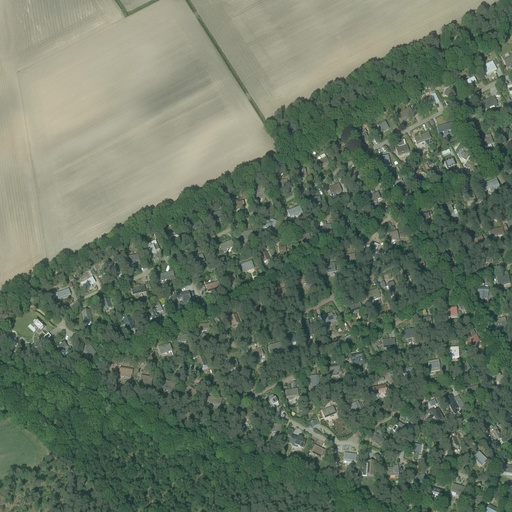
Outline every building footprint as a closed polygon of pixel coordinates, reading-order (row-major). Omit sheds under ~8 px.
[(484,69),(483,69),(484,71),(484,73),(486,76),(488,74),(492,72),(495,71),(494,69),(495,69),(493,65),(493,64),(492,62),(485,65),(484,68),(484,69)] [(465,82),(462,83),(463,84),(465,89),(468,88),(472,85),(475,84),(474,82),(475,81),(473,78),(469,79),(469,78),(467,78),(465,79),(464,80),(465,82)] [(445,91),(443,96),(448,98),(449,95),(452,96),(453,94),(455,94),(457,90),(452,88),(451,90),(448,89),(447,91),(445,91)] [(425,100),(422,101),(422,103),(424,108),(431,106),(435,105),(434,104),(433,99),(437,98),(435,94),(431,94),(432,98),(427,99),(427,98),(426,98),(425,98),(425,99),(425,100)] [(483,102),(484,105),(487,111),(497,107),(497,105),(494,98),(483,102)] [(461,113),(462,117),(464,117),(465,119),(467,118),(467,117),(472,115),(472,116),(478,114),(477,113),(478,112),(477,108),(461,113)] [(407,110),(397,115),(398,118),(400,122),(402,121),(402,122),(403,123),(406,121),(406,120),(406,119),(405,118),(407,117),(408,118),(410,117),(413,115),(409,109),(407,110)] [(377,126),(379,128),(381,132),(388,128),(384,122),(377,126)] [(437,128),(438,132),(439,134),(453,130),(451,124),(437,128)] [(504,127),(499,128),(499,133),(502,132),(502,134),(503,139),(506,138),(506,139),(507,139),(507,138),(510,138),(510,133),(509,130),(504,131),(504,127)] [(358,137),(359,140),(362,144),(368,140),(364,133),(358,137)] [(414,139),(416,142),(417,144),(424,142),(426,146),(432,144),(428,134),(414,139)] [(478,142),(480,145),(481,145),(482,147),(484,147),(484,145),(489,144),(489,145),(492,144),(489,135),(486,136),(486,139),(478,142)] [(399,148),(396,149),(397,152),(398,155),(404,153),(404,154),(409,153),(406,146),(404,146),(402,141),(397,142),(399,148)] [(335,152),(336,153),(338,158),(340,157),(340,156),(341,156),(341,155),(344,153),(345,154),(347,153),(347,152),(348,152),(346,147),(335,152)] [(459,151),(456,156),(461,159),(465,161),(468,157),(471,152),(467,150),(465,152),(463,150),(462,152),(459,151)] [(312,164),(315,170),(320,168),(319,167),(324,164),(325,165),(327,164),(326,162),(327,162),(324,154),(319,157),(321,160),(312,164)] [(390,166),(388,156),(381,158),(384,168),(390,166)] [(444,163),(444,164),(446,168),(451,166),(451,167),(455,166),(452,159),(444,163)] [(459,174),(457,169),(461,168),(460,165),(447,169),(449,178),(459,174)] [(436,168),(430,170),(433,177),(439,175),(436,168)] [(297,171),(297,173),(298,178),(306,176),(304,169),(297,171)] [(360,170),(349,174),(351,181),(362,177),(360,170)] [(414,175),(411,180),(420,184),(422,180),(423,180),(426,176),(421,173),(420,176),(418,174),(416,177),(414,175)] [(480,186),(482,190),(482,191),(489,189),(491,193),(499,189),(496,182),(497,182),(496,179),(480,186)] [(274,183),(274,185),(275,190),(279,189),(278,188),(284,186),(284,187),(286,187),(286,185),(287,185),(286,180),(274,183)] [(401,189),(404,188),(401,180),(392,184),(393,186),(394,186),(396,190),(398,189),(399,188),(401,188),(401,189)] [(328,189),(330,193),(331,195),(336,193),(337,194),(340,193),(337,185),(328,189)] [(253,195),(253,196),(254,201),(257,200),(257,199),(262,197),(263,199),(265,198),(264,195),(266,195),(265,191),(264,188),(258,190),(259,193),(253,195)] [(463,195),(464,198),(465,198),(467,201),(472,199),(472,201),(475,200),(472,192),(463,195)] [(377,193),(366,198),(368,204),(371,203),(372,204),(373,204),(376,203),(377,202),(377,201),(376,200),(379,199),(378,197),(379,197),(377,193)] [(308,200),(309,204),(310,203),(310,206),(320,203),(319,197),(308,200)] [(231,205),(231,206),(233,211),(235,210),(235,209),(240,208),(240,209),(243,208),(242,206),(244,206),(243,202),(238,203),(238,201),(237,200),(233,201),(232,203),(233,204),(231,205)] [(443,211),(445,216),(446,217),(449,215),(448,213),(453,211),(450,206),(452,206),(450,203),(444,206),(446,210),(443,211)] [(287,211),(289,215),(290,217),(300,213),(298,207),(287,211)] [(358,207),(351,210),(355,218),(358,217),(359,217),(362,215),(358,207)] [(210,215),(211,216),(212,221),(215,220),(214,219),(220,218),(220,219),(222,219),(222,216),(223,216),(222,212),(210,215)] [(424,223),(429,221),(428,216),(431,216),(430,212),(419,215),(420,219),(423,218),(424,223)] [(339,219),(340,221),(342,226),(348,224),(345,217),(339,219)] [(263,227),(267,229),(268,227),(271,228),(272,226),(274,227),(276,222),(272,220),(270,222),(268,221),(267,224),(265,222),(263,227)] [(199,221),(188,226),(191,232),(195,230),(194,229),(198,227),(199,228),(201,227),(200,225),(201,224),(199,221)] [(318,233),(321,232),(322,233),(326,231),(327,233),(331,231),(330,227),(330,225),(323,227),(321,221),(315,223),(318,233)] [(242,234),(242,236),(244,236),(245,240),(250,238),(251,239),(254,238),(251,231),(242,234)] [(387,233),(389,241),(390,242),(395,240),(396,242),(399,241),(396,231),(387,233)] [(299,237),(299,238),(301,243),(306,241),(307,245),(312,244),(308,234),(299,237)] [(167,240),(166,243),(172,246),(173,243),(176,244),(177,242),(179,242),(181,237),(176,236),(175,238),(172,237),(171,239),(169,239),(169,241),(167,240)] [(471,241),(472,245),(473,247),(476,245),(477,247),(481,245),(481,244),(483,243),(481,237),(471,241)] [(231,241),(220,246),(221,250),(222,252),(223,253),(226,252),(226,250),(234,247),(231,241)] [(365,251),(369,253),(370,251),(373,252),(374,250),(376,250),(378,245),(374,244),(373,246),(370,245),(369,248),(366,247),(365,251)] [(144,247),(146,252),(148,256),(151,255),(151,256),(156,254),(156,253),(159,251),(156,245),(148,249),(147,246),(144,247)] [(456,247),(458,252),(459,255),(465,252),(462,245),(456,247)] [(259,256),(260,258),(263,263),(266,261),(269,259),(267,255),(266,253),(259,256)] [(447,263),(453,261),(450,254),(444,256),(447,263)] [(125,257),(125,259),(126,264),(129,263),(129,262),(135,261),(135,262),(138,262),(137,259),(138,259),(138,255),(125,257)] [(205,263),(202,255),(193,258),(194,261),(195,260),(196,264),(199,263),(199,264),(200,264),(200,263),(201,263),(202,264),(205,263)] [(354,255),(345,256),(345,259),(346,259),(347,263),(353,262),(353,263),(356,263),(354,255)] [(243,264),(239,265),(242,272),(246,271),(253,268),(252,264),(251,261),(243,264)] [(423,262),(412,265),(414,271),(416,271),(417,272),(420,271),(421,270),(421,269),(423,269),(423,266),(424,266),(423,262)] [(335,272),(334,264),(324,265),(325,268),(326,268),(327,272),(329,271),(329,272),(330,271),(332,271),(332,272),(335,272)] [(103,271),(104,272),(106,277),(109,276),(108,274),(113,272),(113,273),(116,272),(115,271),(117,271),(114,265),(103,271)] [(173,272),(154,276),(155,282),(154,282),(154,285),(167,282),(168,280),(174,278),(173,272)] [(225,277),(226,280),(227,285),(236,282),(234,275),(225,277)] [(294,280),(297,287),(306,283),(302,276),(294,280)] [(399,279),(401,283),(403,286),(409,283),(406,276),(399,279)] [(497,279),(498,282),(499,286),(510,284),(508,276),(497,279)] [(81,283),(82,285),(84,289),(87,288),(86,287),(91,284),(91,286),(94,284),(93,283),(94,283),(92,278),(92,277),(81,283)] [(387,285),(389,289),(391,295),(397,292),(392,282),(387,285)] [(206,286),(207,290),(208,292),(211,291),(212,292),(217,291),(216,290),(220,289),(218,283),(206,286)] [(132,290),(132,294),(133,295),(143,292),(143,290),(145,290),(144,286),(139,287),(139,285),(134,286),(134,288),(131,289),(132,290)] [(68,289),(56,294),(58,298),(59,298),(60,300),(62,299),(62,297),(67,296),(67,297),(70,296),(68,289)] [(273,294),(275,297),(276,297),(277,299),(286,295),(284,289),(273,294)] [(480,298),(485,298),(485,293),(488,293),(488,289),(477,289),(477,293),(480,293),(480,298)] [(365,294),(367,298),(368,297),(369,300),(370,299),(371,301),(380,298),(379,296),(377,290),(365,294)] [(191,305),(190,299),(190,298),(188,293),(186,293),(186,294),(181,295),(181,294),(184,305),(186,305),(185,302),(190,301),(191,305)] [(102,302),(103,307),(104,309),(107,308),(107,309),(108,309),(108,308),(111,307),(110,305),(108,300),(102,302)] [(157,309),(149,312),(152,320),(159,318),(156,313),(159,312),(159,313),(162,312),(157,300),(154,302),(155,306),(156,305),(157,309)] [(249,307),(251,310),(252,310),(253,312),(262,307),(259,302),(249,307)] [(351,313),(354,312),(354,313),(356,314),(358,313),(359,311),(359,310),(361,309),(361,307),(361,305),(360,305),(359,303),(348,307),(349,311),(351,310),(351,313)] [(457,315),(455,307),(447,309),(448,316),(457,315)] [(89,311),(82,313),(83,320),(87,319),(91,318),(89,311)] [(333,314),(321,317),(320,317),(320,316),(317,317),(318,321),(321,321),(322,324),(326,322),(327,324),(337,321),(336,315),(333,316),(333,314)] [(236,316),(229,318),(232,325),(235,324),(235,325),(236,324),(239,323),(236,316)] [(421,319),(422,324),(422,327),(431,325),(430,317),(421,319)] [(38,335),(46,327),(36,318),(30,325),(35,330),(35,331),(38,335)] [(130,318),(123,321),(128,331),(131,330),(132,330),(131,330),(135,328),(130,318)] [(494,323),(495,323),(495,327),(496,327),(497,329),(503,328),(504,329),(507,329),(506,321),(505,318),(493,320),(494,323)] [(310,336),(308,321),(301,322),(302,330),(303,337),(310,336)] [(196,326),(196,329),(197,329),(198,332),(200,332),(200,333),(201,335),(205,335),(207,333),(206,331),(209,331),(208,324),(196,326)] [(414,338),(412,330),(404,332),(406,340),(407,340),(408,344),(412,343),(411,339),(414,338)] [(40,340),(43,343),(51,336),(48,333),(40,340)] [(109,337),(113,343),(119,340),(114,333),(109,337)] [(176,337),(177,341),(178,341),(178,343),(189,341),(188,335),(176,337)] [(287,337),(288,341),(288,344),(296,343),(294,335),(287,337)] [(475,335),(466,341),(469,348),(472,346),(472,345),(477,341),(476,338),(477,338),(475,335)] [(384,347),(386,347),(389,350),(395,350),(394,347),(394,340),(383,341),(383,344),(384,344),(384,347)] [(72,350),(70,348),(68,349),(63,342),(56,347),(60,352),(64,349),(65,351),(67,354),(72,350)] [(268,346),(269,350),(270,350),(271,352),(281,349),(280,343),(268,346)] [(169,344),(158,348),(159,350),(160,350),(161,353),(168,351),(168,352),(171,351),(169,344)] [(90,346),(84,351),(91,360),(97,355),(90,346)] [(458,348),(449,348),(449,351),(449,359),(458,359),(458,351),(458,348)] [(249,354),(251,357),(252,357),(253,359),(255,358),(255,359),(256,360),(260,358),(261,357),(261,356),(263,355),(262,354),(263,353),(262,351),(261,351),(260,349),(249,354)] [(351,356),(352,359),(353,364),(363,361),(362,354),(351,356)] [(196,359),(197,361),(200,368),(203,367),(204,367),(203,366),(206,365),(203,357),(196,359)] [(225,363),(226,366),(227,370),(238,368),(236,360),(225,363)] [(438,361),(428,363),(430,373),(433,372),(433,369),(439,368),(438,361)] [(120,368),(119,373),(119,376),(128,377),(128,373),(132,374),(133,370),(120,368)] [(413,368),(403,370),(403,374),(406,374),(407,379),(412,378),(411,373),(414,372),(413,368)] [(141,376),(140,384),(150,386),(152,378),(141,376)] [(310,377),(311,382),(311,387),(319,386),(318,376),(310,377)] [(165,381),(164,384),(162,389),(173,393),(175,384),(165,381)] [(387,393),(386,386),(381,387),(370,389),(371,396),(379,394),(381,394),(387,393)] [(189,387),(187,391),(186,394),(194,398),(197,391),(189,387)] [(468,392),(469,395),(476,394),(476,395),(479,394),(477,387),(466,390),(467,392),(468,392)] [(293,398),(295,398),(298,397),(297,390),(297,389),(285,391),(286,399),(287,399),(288,400),(289,401),(292,400),(293,399),(293,398)] [(273,406),(277,403),(275,398),(274,398),(272,395),(268,397),(266,403),(270,410),(272,411),(275,409),(273,406)] [(211,396),(210,399),(208,398),(207,405),(210,405),(210,403),(217,404),(217,405),(220,406),(222,399),(211,396)] [(452,396),(446,399),(448,404),(452,411),(455,410),(456,410),(458,408),(454,401),(452,396)] [(347,407),(348,409),(350,414),(353,413),(352,412),(358,409),(357,406),(358,405),(357,403),(347,407)] [(239,406),(235,411),(251,423),(255,418),(239,406)] [(335,414),(332,407),(322,412),(325,418),(335,414)] [(438,410),(432,413),(437,423),(443,420),(441,417),(443,416),(441,412),(439,413),(438,410)] [(392,430),(394,432),(401,436),(406,428),(397,422),(392,430)] [(270,424),(269,432),(274,433),(274,437),(279,438),(281,426),(270,424)] [(493,434),(492,435),(496,442),(499,440),(500,440),(502,438),(499,431),(498,432),(497,430),(496,427),(490,430),(492,433),(493,434)] [(379,447),(384,440),(375,434),(370,441),(379,447)] [(291,436),(288,444),(291,445),(292,447),(296,448),(298,447),(303,449),(306,442),(302,441),(303,438),(298,437),(297,438),(291,436)] [(448,441),(449,443),(451,448),(454,447),(455,447),(458,445),(456,441),(455,439),(448,441)] [(412,444),(411,453),(413,454),(419,455),(420,446),(414,445),(412,444)] [(314,449),(313,452),(318,455),(318,457),(321,458),(324,451),(314,446),(313,448),(314,449)] [(486,461),(478,453),(473,458),(477,462),(478,461),(481,464),(484,462),(485,463),(486,461)] [(345,454),(344,461),(355,463),(355,460),(356,455),(345,454)] [(511,475),(511,466),(504,465),(503,475),(511,475)] [(388,471),(388,474),(388,475),(395,475),(395,476),(398,476),(397,466),(394,466),(394,468),(386,469),(387,471),(388,471)] [(414,480),(415,484),(422,483),(422,484),(425,483),(424,476),(413,478),(413,480),(414,480)] [(452,488),(451,493),(456,495),(456,496),(457,497),(457,498),(460,499),(462,493),(464,488),(453,485),(452,488)] [(433,490),(431,497),(441,500),(443,493),(433,490)] [(471,496),(470,501),(469,503),(472,504),(472,507),(478,508),(479,505),(481,506),(482,498),(471,496)]
